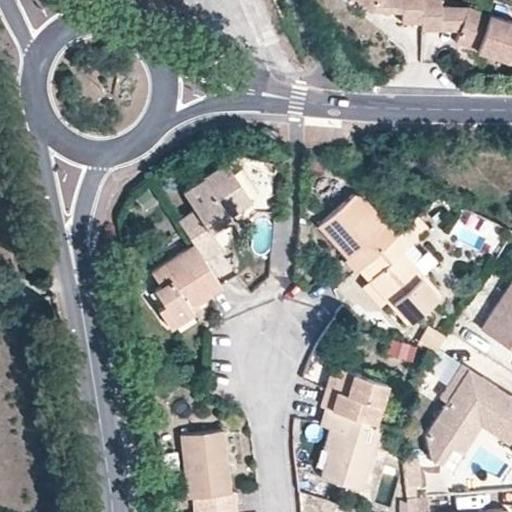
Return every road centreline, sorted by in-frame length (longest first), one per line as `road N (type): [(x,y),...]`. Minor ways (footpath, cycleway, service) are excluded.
road 1 (tertiary): [(511,103),(251,90)]
road 2 (tertiary): [(72,263),(110,511)]
road 3 (residential): [(278,511),(266,348)]
road 4 (tertiary): [(41,116),(43,160),(72,263)]
